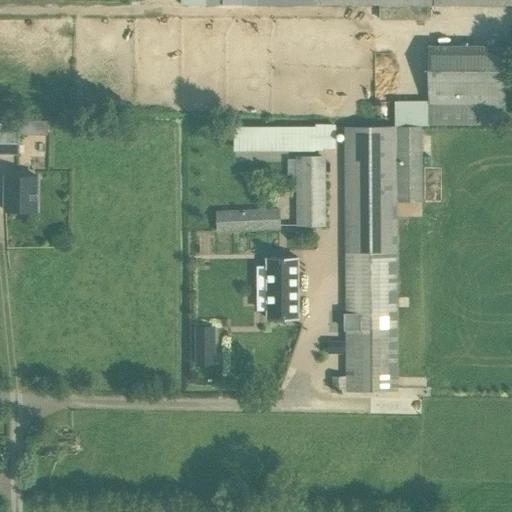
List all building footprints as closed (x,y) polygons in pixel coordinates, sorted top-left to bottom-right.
[(511,0),(180,0),(180,4),(379,4),(379,19),(428,19),(428,4),(511,4),(511,0)] [(395,97),(395,123),(504,124),(504,45),(428,45),(428,97),(395,97)] [(0,118),(0,152),(15,152),(15,118),(0,118)] [(234,124),(233,147),(333,148),(334,125),(234,124)] [(344,375),(331,375),(331,389),(337,389),(337,390),(341,390),(341,389),(396,389),(395,200),(421,200),(420,126),(344,127),(344,375)] [(324,158),(296,158),(296,224),(324,224),(324,158)] [(3,175),(3,211),(37,211),(37,175),(3,175)] [(279,208),(215,211),(216,231),(280,228),(279,208)] [(297,257),(267,257),(267,267),(258,267),(258,309),(268,309),(268,319),(298,319),(297,257)] [(322,334),(338,334),(337,317),(321,317),(322,334)] [(187,347),(187,359),(203,359),(203,347),(187,347)] [(27,431),(28,448),(71,446),(70,429),(27,431)]
